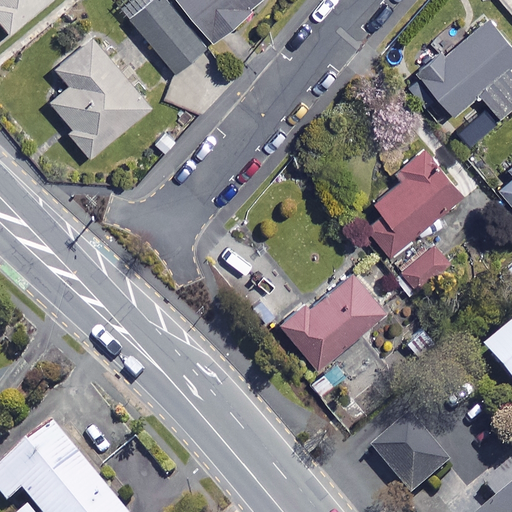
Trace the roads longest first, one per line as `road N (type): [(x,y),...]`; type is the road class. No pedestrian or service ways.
road 1 (residential): [(0,199),(106,306),(283,511)]
road 2 (residential): [(358,0),(174,217)]
